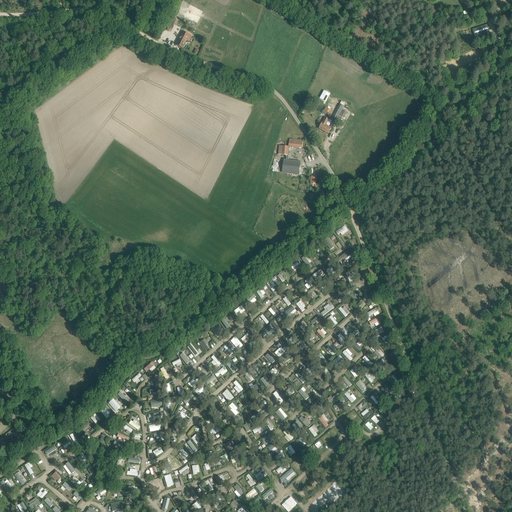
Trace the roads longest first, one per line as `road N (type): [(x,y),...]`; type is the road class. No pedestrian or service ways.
road 1 (unclassified): [(467,511),(355,222),(295,113),(273,90),(148,38)]
road 2 (track): [(350,211),(383,192),(511,62)]
road 3 (track): [(283,0),(463,109)]
road 4 (track): [(110,19),(0,97)]
road 5 (track): [(413,371),(511,281)]
road 6 (track): [(0,180),(40,211),(66,218),(99,248)]
